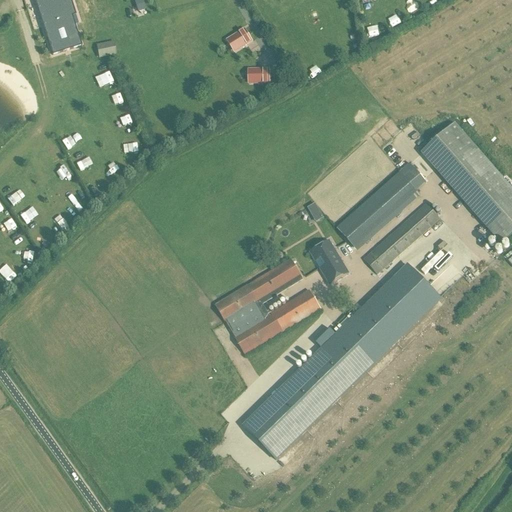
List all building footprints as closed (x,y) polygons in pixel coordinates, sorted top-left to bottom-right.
[(70,0),(39,0),(35,2),(53,56),(81,47),(72,17),(75,16),(70,0)] [(137,0),(134,1),(137,13),(145,10),(142,0),(137,0)] [(358,4),(361,12),(369,10),(366,2),(358,4)] [(394,20),(401,17),(397,11),(391,14),(394,20)] [(362,37),(368,40),(373,31),(367,27),(362,37)] [(226,41),(234,54),(253,42),(245,29),(226,41)] [(248,70),(248,85),(270,84),(270,69),(248,70)] [(419,154),(436,172),(468,141),(452,123),(419,154)] [(408,164),(399,173),(336,228),(348,241),(410,186),(420,178),(408,164)] [(324,218),(315,204),(307,209),(308,209),(316,223),(324,218)] [(377,275),(440,220),(426,204),(363,260),(377,275)] [(479,232),(484,237),(492,227),(486,223),(479,232)] [(307,250),(321,272),(330,287),(349,274),(329,240),(321,228),(304,238),(291,246),(297,256),(307,250)] [(497,236),(490,231),(484,240),(492,244),(497,236)] [(455,237),(449,243),(457,252),(463,246),(455,237)] [(499,239),(492,248),(498,252),(505,243),(499,239)] [(321,310),(310,291),(269,315),(264,307),(263,305),(303,280),(291,260),(215,307),(226,324),(233,336),(245,356),(283,334),(321,310)] [(322,349),(243,426),(251,435),(278,461),(429,313),(441,301),(407,266),(336,335),(330,330),(316,344),(322,349)]
